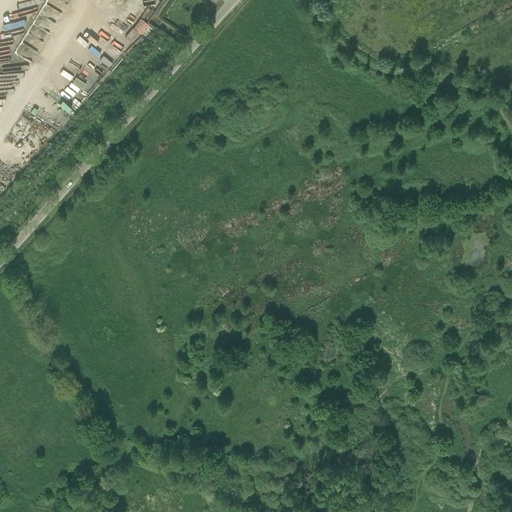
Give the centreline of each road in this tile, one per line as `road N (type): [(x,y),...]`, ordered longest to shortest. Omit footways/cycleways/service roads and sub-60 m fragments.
road 1 (unclassified): [(0,260),(234,0)]
road 2 (track): [(307,0),(362,61),(492,94),(511,123)]
road 3 (unknown): [(83,0),(0,141)]
